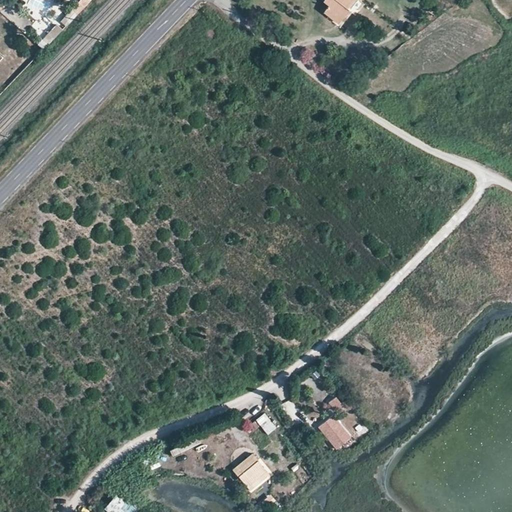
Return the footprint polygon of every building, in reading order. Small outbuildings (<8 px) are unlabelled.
[(80,0),(72,9),(77,15),(92,0),(91,0),(80,0)] [(339,22),(350,8),(347,6),(351,0),(324,0),(330,3),(324,11),(339,22)] [(351,0),(347,6),(350,8),(354,11),(360,0),(351,0)] [(69,22),(64,17),(48,33),(54,38),(69,22)] [(47,46),(54,38),(48,33),(41,41),(47,46)] [(335,397),(328,403),(336,413),(343,408),(335,397)] [(265,414),(255,421),(268,436),(277,429),(265,414)] [(336,449),(351,437),(333,415),(319,426),(336,449)] [(269,474),(253,455),(234,471),(250,490),(269,474)] [(262,504),(268,510),(275,501),(269,496),(262,504)]
